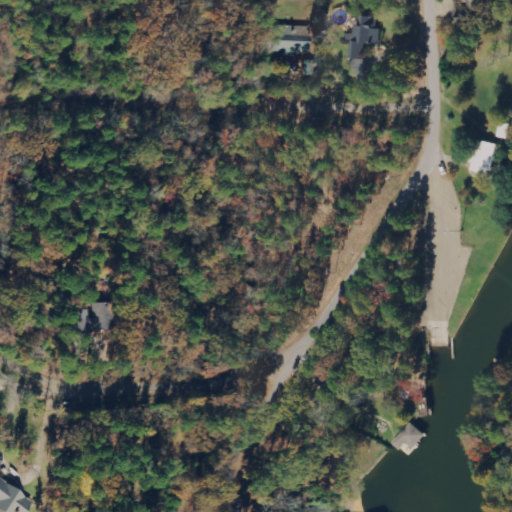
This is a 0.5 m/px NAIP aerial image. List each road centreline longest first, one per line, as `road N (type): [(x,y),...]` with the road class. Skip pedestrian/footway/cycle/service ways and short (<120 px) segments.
road 1 (residential): [(50,511),(194,388),(214,309),(271,224)]
road 2 (residential): [(271,224),(77,265),(0,258)]
road 3 (residential): [(271,224),(358,105),(405,0)]
road 4 (residential): [(254,0),(0,1)]
